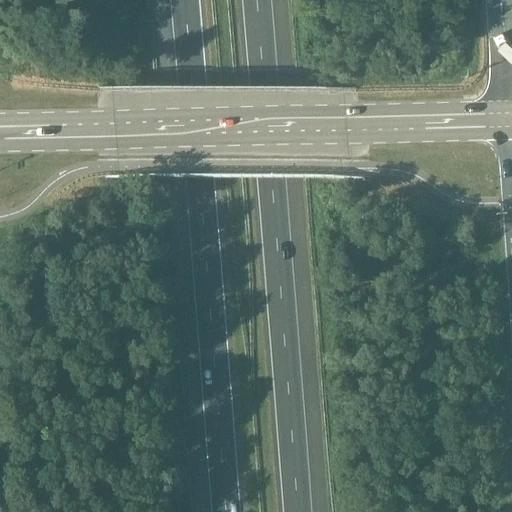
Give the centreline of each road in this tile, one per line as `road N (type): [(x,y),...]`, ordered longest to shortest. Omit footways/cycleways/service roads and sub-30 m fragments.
road 1 (motorway): [(183,0),(223,511)]
road 2 (motorway): [(295,511),(255,0)]
road 3 (primary): [(0,146),(507,132)]
road 4 (primary): [(506,107),(0,121)]
